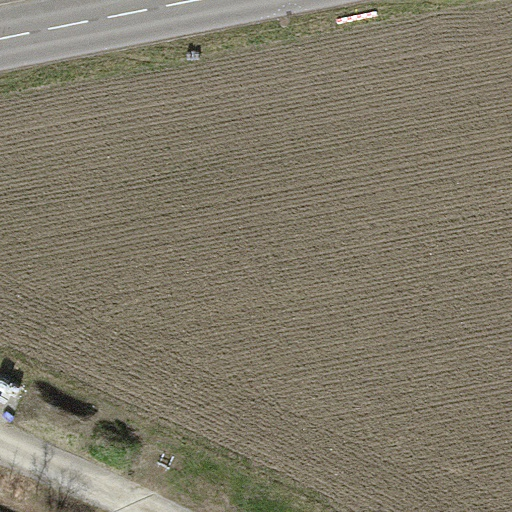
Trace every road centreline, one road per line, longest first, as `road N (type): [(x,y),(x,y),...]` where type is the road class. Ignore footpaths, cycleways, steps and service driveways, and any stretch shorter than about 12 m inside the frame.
road 1 (secondary): [(0,39),(209,0)]
road 2 (track): [(159,511),(0,439)]
